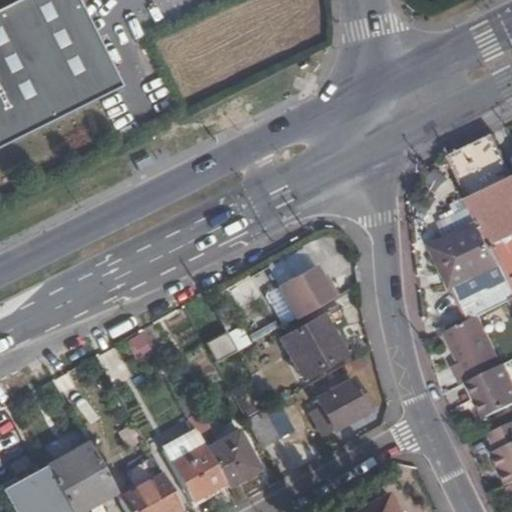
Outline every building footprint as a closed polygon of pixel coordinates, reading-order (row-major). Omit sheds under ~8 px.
[(0,0),(0,147),(117,92),(107,71),(92,79),(66,24),(81,17),(73,0),(0,0)] [(511,284),(511,169),(494,133),(450,155),(482,223),(501,262),(508,276),(511,284)] [(454,284),(501,262),(482,223),(440,243),(449,263),(445,264),(454,284)] [(267,269),(277,286),(314,265),(305,249),(267,269)] [(295,319),(337,296),(329,281),(324,283),(314,265),(277,286),(295,319)] [(478,316),(511,299),(511,284),(508,276),(461,300),(470,320),(478,316)] [(470,320),(446,332),(462,363),(454,367),(463,385),(471,381),(489,416),(511,403),(511,374),(507,364),(503,366),(478,316),(470,320)] [(342,355),(321,318),(279,340),(300,378),(342,355)] [(235,352),(250,344),(240,327),(225,335),(235,352)] [(231,350),(222,335),(207,344),(215,359),(231,350)] [(364,409),(349,381),(315,400),(316,401),(330,426),(331,428),(364,409)] [(303,408),(317,433),(330,426),(316,401),(303,408)] [(200,411),(186,419),(195,436),(210,427),(200,411)] [(277,440),(261,412),(244,421),(260,449),(277,440)] [(511,420),(489,431),(499,450),(493,453),(509,485),(511,483),(511,420)] [(234,432),(202,450),(223,486),(224,488),(256,470),(234,432)] [(195,437),(163,455),(169,466),(202,448),(201,448),(195,437)] [(86,446),(44,470),(56,493),(99,469),(86,446)] [(223,486),(202,450),(202,448),(169,466),(191,504),(223,486)] [(178,511),(181,511),(161,476),(156,467),(152,460),(128,472),(137,489),(116,500),(122,511),(178,511)] [(0,495),(9,511),(67,511),(56,493),(44,470),(43,468),(0,490),(0,495)] [(67,511),(77,511),(112,493),(99,469),(56,493),(67,511)] [(392,511),(384,496),(356,511),(392,511)]
